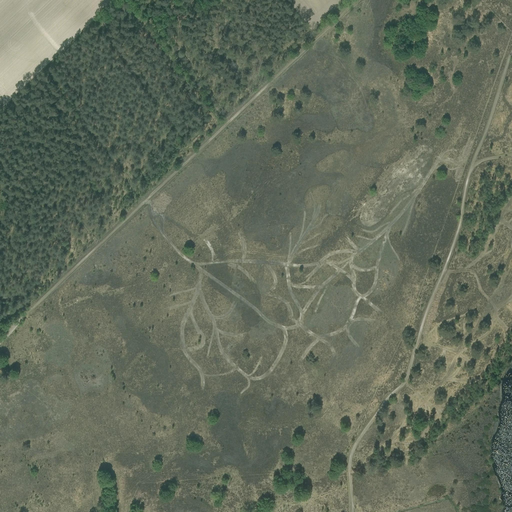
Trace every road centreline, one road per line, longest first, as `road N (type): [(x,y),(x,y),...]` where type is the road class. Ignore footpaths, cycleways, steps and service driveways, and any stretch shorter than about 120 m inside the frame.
road 1 (track): [(355,0),(0,338)]
road 2 (track): [(228,121),(137,0)]
